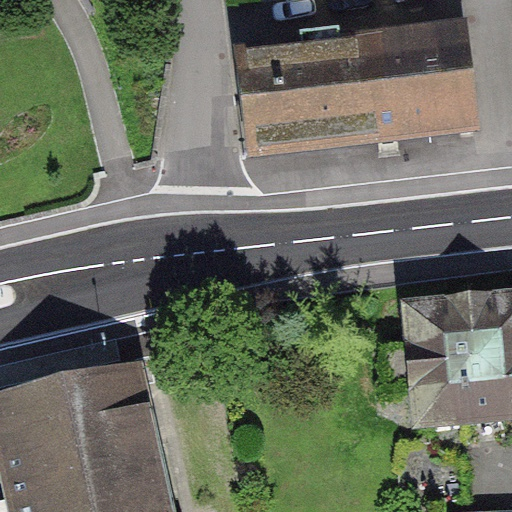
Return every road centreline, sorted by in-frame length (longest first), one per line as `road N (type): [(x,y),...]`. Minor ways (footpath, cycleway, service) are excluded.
road 1 (primary): [(211,253),(511,218)]
road 2 (residential): [(197,0),(211,253)]
road 3 (primary): [(0,297),(211,253)]
